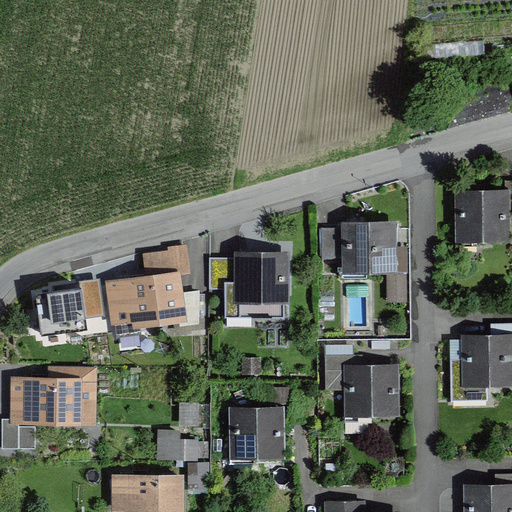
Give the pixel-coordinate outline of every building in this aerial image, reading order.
[(511,194),(459,195),(458,244),(511,244),(511,194)] [(342,232),(319,233),(319,271),(397,269),(396,225),(344,227),(342,232)] [(187,249),(145,255),(147,276),(107,282),(113,329),(188,320),(182,275),(190,274),(187,249)] [(285,259),(228,259),(227,319),(284,320),(285,259)] [(405,277),(387,277),(388,303),(406,303),(405,277)] [(42,328),(87,323),(83,285),(37,290),(42,328)] [(511,332),(459,335),(462,390),(511,388),(511,332)] [(361,366),(361,356),(325,357),(326,390),(344,390),(343,366),(361,366)] [(361,366),(343,366),(344,390),(344,417),(399,416),(398,365),(361,366)] [(96,369),(65,369),(65,377),(11,377),(12,420),(54,419),(97,419),(96,369)] [(270,405),(288,404),(288,387),(269,387),(270,405)] [(306,393),(293,394),(294,420),(307,420),(306,393)] [(199,403),(179,403),(179,427),(198,427),(199,403)] [(282,407),(233,408),(234,461),(283,459),(282,407)] [(2,421),(3,450),(36,449),(35,429),(19,429),(19,421),(2,421)] [(181,431),(159,430),(158,461),(198,461),(198,440),(181,440),(181,431)] [(207,465),(189,465),(189,492),(208,491),(207,465)] [(185,511),(185,478),(114,479),(114,511),(185,511)] [(511,511),(511,484),(467,487),(467,511),(511,511)] [(361,502),(323,503),(323,511),(403,511),(361,511),(361,502)]
